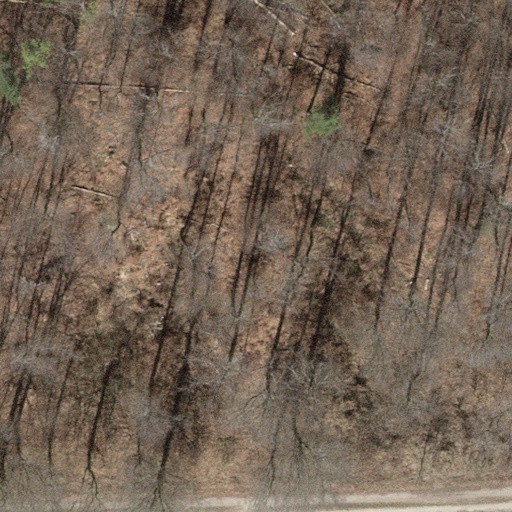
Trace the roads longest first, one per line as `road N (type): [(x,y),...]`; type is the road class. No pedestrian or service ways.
road 1 (track): [(0,470),(226,511)]
road 2 (track): [(358,511),(511,500)]
